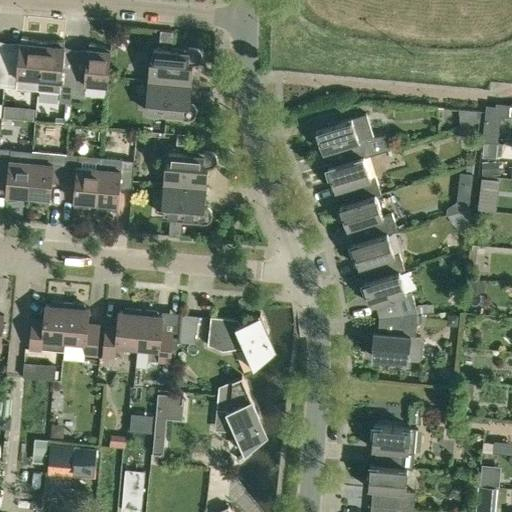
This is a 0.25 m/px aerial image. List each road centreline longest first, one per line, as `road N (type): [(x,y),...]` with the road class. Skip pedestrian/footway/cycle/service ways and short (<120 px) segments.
road 1 (residential): [(307,280),(0,252)]
road 2 (residential): [(307,280),(252,120),(244,20)]
road 3 (residential): [(0,0),(244,20)]
road 4 (residential): [(306,511),(319,346),(307,280)]
